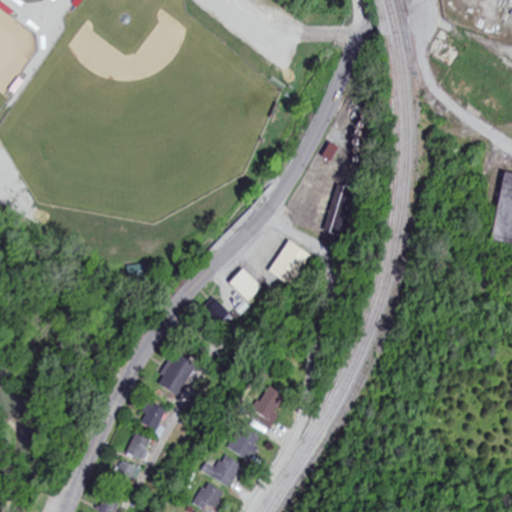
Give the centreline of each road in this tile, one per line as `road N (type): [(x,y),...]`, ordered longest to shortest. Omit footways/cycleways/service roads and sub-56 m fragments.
road 1 (tertiary): [(69,511),(169,317),(284,194),(371,23)]
road 2 (residential): [(511,147),(432,86),(416,0)]
